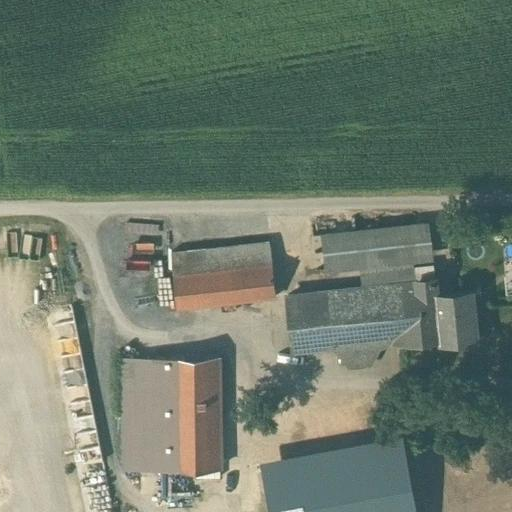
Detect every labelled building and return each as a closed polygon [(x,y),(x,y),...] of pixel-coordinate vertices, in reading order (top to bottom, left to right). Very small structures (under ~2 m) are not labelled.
[(426,222),(321,233),(325,268),(361,264),(413,258),(430,256),(426,222)] [(170,251),(172,271),(271,260),(269,240),(170,251)] [(413,258),(361,264),(363,286),(383,284),(415,280),(414,264),(413,258)] [(271,260),(172,271),(176,307),(275,296),(271,260)] [(436,293),(433,262),(414,264),(415,280),(383,284),(389,338),(408,336),(409,339),(413,342),(419,341),(423,338),(422,334),(438,332),(439,340),(477,336),(472,289),(436,293)] [(363,286),(287,294),(293,348),(389,338),(383,284),(363,286)] [(218,354),(169,355),(171,467),(219,466),(218,354)] [(169,355),(122,355),(124,468),(171,467),(169,355)] [(0,397),(0,511),(39,511),(15,395),(0,397)] [(257,441),(374,440),(373,400),(265,401),(265,414),(256,414),(257,441)] [(415,511),(400,435),(261,463),(270,511),(415,511)]
